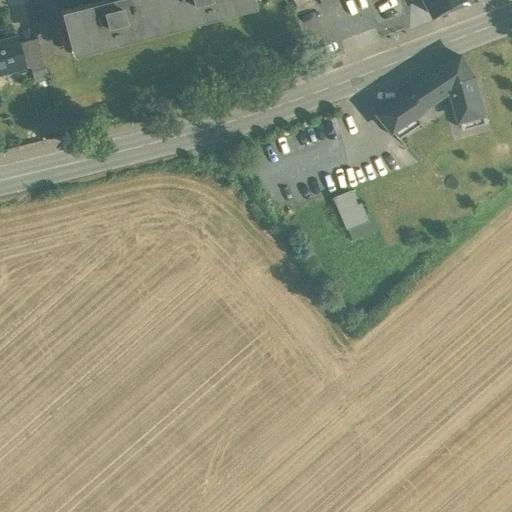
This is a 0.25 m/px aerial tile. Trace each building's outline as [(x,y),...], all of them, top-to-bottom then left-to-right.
[(251,0),(106,0),(60,12),(70,51),(85,47),(86,52),(239,11),(238,6),(253,2),(251,0)] [(453,5),(450,0),(423,0),(432,16),(434,15),(453,5)] [(0,39),(0,74),(25,68),(16,35),(0,39)] [(40,47),(25,51),(31,72),(45,68),(40,47)] [(462,57),(403,96),(415,116),(450,92),(456,103),(480,96),(474,76),(462,57)] [(391,132),(415,116),(403,96),(377,114),(391,132)] [(462,124),(486,118),(480,96),(456,103),(462,124)] [(349,192),(334,197),(348,229),(362,223),(349,192)]
